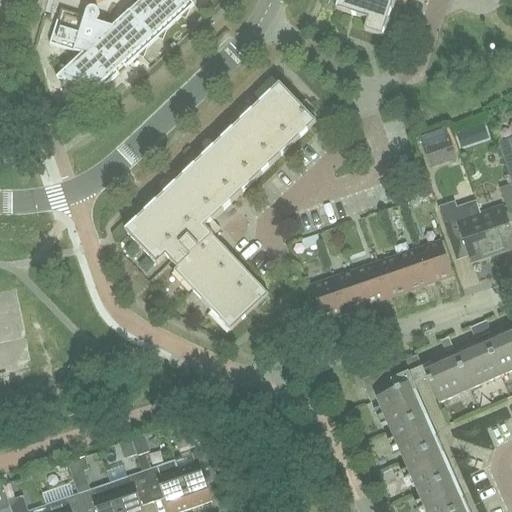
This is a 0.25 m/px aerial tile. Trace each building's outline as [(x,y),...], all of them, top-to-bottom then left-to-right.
[(194,5),(189,0),(135,0),(135,1),(135,2),(135,4),(135,5),(135,6),(136,7),(129,13),(128,12),(126,12),(124,13),(123,14),(122,14),(122,15),(122,16),(121,16),(121,17),(121,18),(122,20),(118,24),(99,18),(100,16),(100,15),(100,13),(99,12),(98,11),(97,10),(96,9),(95,9),(93,8),(91,9),(90,9),(88,10),(88,11),(87,13),(85,18),(61,10),(50,45),(76,53),(80,58),(57,80),(58,81),(59,79),(96,91),(119,74),(117,72),(124,66),(126,68),(139,57),(144,59),(148,48),(158,39),(163,41),(167,31),(181,18),(186,20),(190,9),(194,5)] [(339,0),(336,10),(368,21),(365,32),(383,38),(395,0),(339,0)] [(269,295),(213,237),(221,230),(213,222),(316,124),(280,85),(125,232),(157,266),(166,257),(177,269),(174,272),(230,332),(269,295)] [(430,170),(457,160),(449,137),(422,147),(430,170)] [(505,169),(511,166),(511,143),(511,141),(497,146),(505,169)] [(508,213),(511,212),(511,185),(500,190),(508,213)] [(472,264),(494,256),(480,216),(475,202),(457,209),(455,203),(438,209),(447,235),(460,230),(472,264)] [(480,216),(494,256),(511,249),(511,235),(502,208),(481,215),(476,202),(475,202),(480,216)] [(419,250),(431,285),(453,278),(441,242),(419,250)] [(410,293),(431,285),(419,250),(397,257),(410,293)] [(388,300),(410,293),(397,257),(376,264),(388,300)] [(366,307),(388,300),(376,264),(354,272),(366,307)] [(345,315),(366,307),(354,272),(332,279),(345,315)] [(322,322),(345,315),(332,279),(310,287),(322,322)] [(372,376),(382,398),(377,400),(426,511),(469,511),(415,387),(428,381),(440,406),(511,373),(511,329),(423,368),(417,356),(372,376)] [(71,365),(57,384),(65,390),(79,371),(71,365)] [(174,461),(191,510),(212,503),(206,485),(218,481),(207,450),(192,456),(195,466),(180,472),(175,461),(174,461)] [(168,511),(184,511),(191,510),(174,461),(157,468),(142,473),(153,504),(165,500),(168,511)] [(143,511),(142,508),(153,504),(142,473),(110,484),(120,511),(143,511)] [(120,511),(110,484),(79,495),(84,511),(120,511)] [(84,511),(79,495),(47,506),(48,511),(84,511)] [(48,511),(47,506),(30,511),(28,511),(23,497),(9,502),(8,502),(11,511),(48,511)] [(11,511),(8,502),(9,502),(8,499),(0,501),(0,505),(2,511),(0,511),(11,511)]
